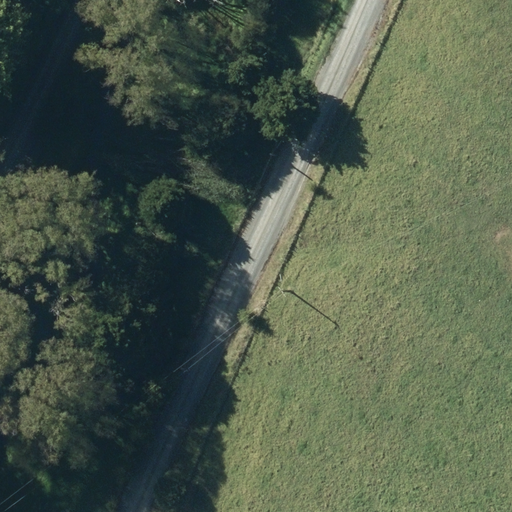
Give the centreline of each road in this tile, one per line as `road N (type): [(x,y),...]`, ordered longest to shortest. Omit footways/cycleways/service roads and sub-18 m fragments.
road 1 (unclassified): [(134,511),(367,0)]
road 2 (unclassified): [(0,141),(78,0)]
